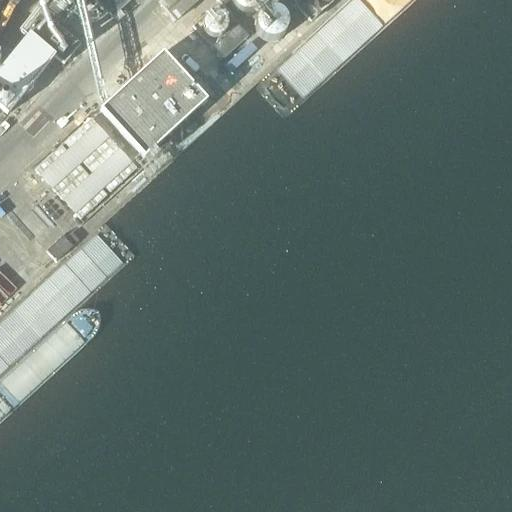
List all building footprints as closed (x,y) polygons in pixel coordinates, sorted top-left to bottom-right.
[(48,0),(42,9),(63,25),(80,4),(77,2),(78,0),(48,0)] [(96,0),(96,1),(112,19),(132,0),(96,0)] [(166,0),(159,7),(174,23),(198,0),(289,0),(310,23),(335,0),(166,0)] [(0,71),(0,109),(7,115),(53,58),(63,66),(80,46),(36,10),(19,30),(28,37),(0,71)] [(237,26),(212,48),(220,57),(223,60),(247,37),(245,35),(237,26)] [(224,64),(221,67),(229,75),(241,65),(257,49),(249,41),(231,58),(224,64)] [(126,87),(70,138),(111,183),(167,131),(126,87)]
